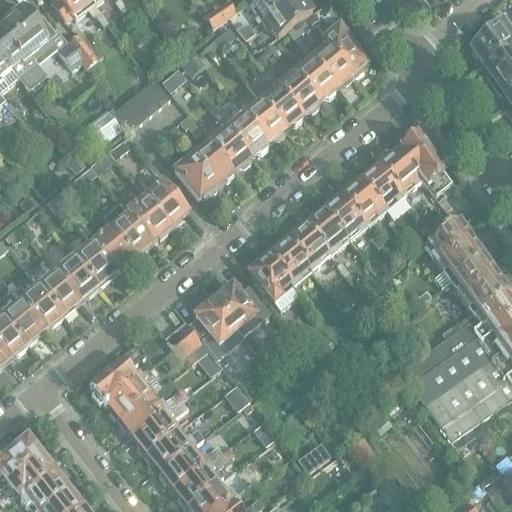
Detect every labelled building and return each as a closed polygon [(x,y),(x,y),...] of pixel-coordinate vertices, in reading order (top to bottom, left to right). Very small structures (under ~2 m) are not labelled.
[(93,24),(94,23),(99,19),(94,12),(85,0),(54,0),(59,6),(51,11),(65,30),(74,24),(76,26),(88,17),(93,24)] [(95,11),(110,0),(85,0),(94,12),(95,11)] [(260,0),(249,8),(262,27),(298,0),(260,0)] [(303,8),(299,1),(298,0),(262,27),(275,45),(301,26),(304,31),(310,32),(316,29),(309,21),(312,19),(309,16),(311,14),(306,7),(303,8)] [(122,19),(127,15),(120,4),(115,8),(122,19)] [(237,19),(229,8),(227,7),(204,23),(213,35),(237,19)] [(22,13),(19,15),(17,13),(8,20),(10,23),(3,28),(30,63),(36,70),(43,78),(48,74),(41,65),(35,68),(30,61),(48,47),(22,13)] [(99,19),(94,23),(102,33),(103,33),(107,30),(99,19)] [(511,49),(511,38),(502,25),(489,37),(487,35),(478,43),(480,45),(470,54),(482,71),(511,49)] [(36,70),(30,63),(3,28),(0,30),(0,64),(17,85),(36,70)] [(248,28),(246,29),(245,28),(236,34),(242,42),(252,34),(248,28)] [(365,70),(357,59),(337,31),(321,44),(352,81),(354,83),(364,75),(365,70)] [(228,34),(211,47),(217,56),(235,42),(228,34)] [(245,46),(255,39),(252,34),(242,42),(245,46)] [(99,68),(80,41),(79,40),(68,49),(65,51),(80,71),(82,70),(86,77),(87,76),(98,69),(99,68)] [(295,46),(302,55),(307,51),(300,43),(295,46)] [(354,83),(352,81),(321,44),(321,45),(325,51),(309,64),(334,95),(334,94),(341,88),(345,90),(354,83)] [(511,76),(511,49),(482,71),(488,80),(486,82),(492,91),(511,76)] [(72,77),(80,71),(65,51),(58,57),(72,77)] [(197,58),(182,70),(183,72),(192,82),(207,71),(197,58)] [(286,59),(281,63),(289,73),(294,69),(287,61),(286,59)] [(0,98),(17,85),(0,64),(0,98)] [(334,95),(309,64),(292,78),(317,108),(324,102),(329,104),(334,99),(334,95)] [(98,69),(87,76),(92,83),(102,75),(98,69)] [(271,74),(265,78),(270,85),(273,88),(279,84),(271,74)] [(507,107),(511,103),(511,76),(492,91),(499,101),(502,99),(507,107)] [(175,77),(159,90),(168,100),(183,87),(175,77)] [(317,108),(292,78),(276,91),(300,122),(307,116),(312,118),(317,113),(317,108)] [(300,122),(276,91),(273,88),(270,85),(253,99),(258,105),(284,136),(290,130),(295,131),(300,127),(300,122)] [(159,114),(170,105),(154,86),(144,95),(159,114)] [(149,122),(159,114),(144,95),(134,103),(149,122)] [(140,130),(149,122),(134,103),(125,111),(140,130)] [(283,136),(284,136),(258,105),(242,119),(266,149),(273,144),(277,146),(283,141),(283,136)] [(132,137),(140,130),(125,111),(116,118),(132,137)] [(111,113),(107,117),(120,133),(124,129),(115,118),(111,113)] [(106,117),(88,131),(103,151),(121,137),(106,117)] [(266,149),(242,119),(225,133),(249,163),(256,158),(261,159),(266,154),(266,149)] [(187,122),(179,129),(184,136),(193,129),(187,122)] [(249,164),(249,163),(225,133),(224,133),(208,146),(233,177),(239,172),(243,173),(249,168),(249,164)] [(444,181),(417,142),(410,141),(403,147),(402,153),(397,157),(427,194),(434,203),(450,190),(443,181),(444,181)] [(114,166),(133,151),(127,143),(108,158),(114,166)] [(233,177),(208,146),(191,160),(216,191),(222,186),(226,188),(232,182),(232,178),(233,177)] [(426,195),(427,194),(397,157),(390,163),(386,161),(379,167),(380,171),(379,172),(405,204),(407,202),(405,200),(412,193),(414,196),(421,190),(426,195)] [(96,180),(114,166),(108,158),(90,173),(96,180)] [(75,178),(83,171),(74,160),(66,167),(75,178)] [(216,191),(191,160),(173,174),(198,205),(205,200),(210,201),(215,196),(214,192),(216,191)] [(396,211),(405,204),(379,172),(372,178),(368,176),(361,182),(362,186),(360,187),(386,219),(389,217),(386,214),(394,208),(396,211)] [(78,195),(96,180),(90,173),(72,187),(78,195)] [(180,225),(187,219),(159,185),(151,191),(152,193),(143,201),(171,235),(181,226),(180,225)] [(378,226),(386,219),(360,187),(353,193),(349,191),(343,197),(343,201),(342,202),(367,234),(370,232),(368,229),(375,223),(378,226)] [(160,244),(171,235),(143,201),(134,209),(132,207),(124,213),(128,219),(152,248),(159,242),(160,244)] [(36,211),(35,210),(29,202),(19,209),(26,218),(27,218),(36,211)] [(359,241),(367,234),(342,202),(334,208),(330,207),(324,212),(324,217),(323,218),(347,247),(357,238),(359,241)] [(46,210),(55,220),(64,213),(56,203),(46,210)] [(446,217),(450,213),(442,203),(438,207),(446,217)] [(145,253),(152,248),(128,219),(124,213),(120,209),(103,222),(108,228),(106,230),(109,234),(135,265),(147,255),(145,253)] [(415,224),(418,220),(410,210),(407,214),(415,224)] [(323,218),(322,218),(318,216),(312,222),(313,226),(304,233),(330,265),(331,264),(340,257),(338,254),(347,247),(323,218)] [(83,229),(86,226),(79,218),(72,224),(87,242),(92,239),(83,229)] [(434,240),(447,231),(438,220),(427,230),(434,240)] [(396,237),(399,234),(392,225),(388,229),(396,237)] [(36,241),(25,228),(21,232),(32,245),(36,241)] [(470,244),(472,241),(463,228),(460,230),(428,252),(433,259),(429,262),(442,280),(446,278),(452,287),(487,263),(480,252),(477,254),(470,244)] [(304,233),(300,232),(293,237),(294,241),(287,247),(313,279),(321,272),(319,269),(326,263),(328,266),(330,265),(304,233)] [(15,251),(26,241),(19,233),(5,245),(8,248),(11,246),(15,251)] [(123,274),(135,265),(109,234),(92,248),(116,277),(122,272),(123,274)] [(378,254),(382,250),(374,240),(370,244),(378,254)] [(423,248),(418,242),(411,247),(416,254),(423,248)] [(287,247),(285,248),(281,246),(275,252),(276,256),(268,262),(294,294),(303,287),(300,284),(308,278),(310,281),(313,279),(287,247)] [(0,262),(8,255),(5,252),(1,247),(0,248),(0,262)] [(109,282),(116,277),(92,248),(74,263),(99,293),(111,284),(109,282)] [(49,257),(44,261),(50,269),(55,265),(49,257)] [(268,262),(267,263),(263,262),(257,267),(257,271),(248,278),(280,317),(299,300),(298,299),(294,294),(268,262)] [(87,303),(99,293),(74,263),(56,277),(80,306),(86,301),(87,303)] [(495,279),(497,277),(487,263),(452,287),(458,295),(455,298),(467,316),(471,313),(476,321),(472,323),(474,325),(474,326),(511,298),(511,297),(505,288),(502,290),(495,279)] [(336,270),(345,281),(348,278),(339,267),(336,270)] [(73,312),(80,306),(56,277),(38,292),(63,323),(75,313),(73,312)] [(329,292),(321,282),(317,285),(326,295),(329,292)] [(21,293),(18,296),(12,288),(7,291),(14,299),(20,306),(20,307),(44,336),(50,331),(51,333),(63,323),(38,292),(27,301),(21,293)] [(239,338),(269,313),(251,290),(239,300),(232,291),(225,297),(223,294),(211,304),(239,338)] [(311,307),(302,296),(298,299),(299,300),(307,310),(311,307)] [(420,309),(430,303),(426,297),(416,303),(420,309)] [(511,303),(510,301),(511,299),(511,298),(474,326),(474,325),(456,338),(452,332),(441,339),(445,346),(401,377),(426,413),(511,351),(511,303)] [(207,357),(214,365),(242,341),(239,338),(211,304),(200,313),(202,316),(195,322),(202,330),(192,338),(202,350),(207,357)] [(37,341),(44,336),(20,307),(2,321),(27,352),(38,343),(37,341)] [(360,314),(351,321),(357,329),(367,322),(360,314)] [(27,352),(2,321),(0,318),(0,354),(8,365),(14,360),(15,361),(27,352)] [(383,336),(382,336),(376,328),(366,336),(372,344),(383,336)] [(202,350),(192,338),(186,329),(176,337),(192,358),(197,354),(202,350)] [(377,350),(387,343),(383,336),(372,344),(377,350)] [(185,363),(192,358),(176,337),(166,345),(173,354),(183,366),(185,363)] [(202,361),(207,357),(202,350),(197,354),(202,361)] [(511,351),(426,413),(451,449),(450,449),(455,457),(475,443),(470,436),(496,417),(511,405),(511,351)] [(131,370),(144,360),(139,352),(90,392),(95,398),(92,401),(100,411),(103,408),(103,409),(136,383),(135,383),(129,375),(133,372),(131,370)] [(191,370),(202,361),(197,354),(192,358),(185,363),(191,370)] [(386,406),(404,392),(389,373),(371,388),(386,406)] [(151,381),(149,382),(144,376),(135,383),(136,383),(103,409),(117,427),(150,401),(161,393),(151,381)] [(373,417),(384,408),(370,392),(360,401),(373,417)] [(131,445),(181,406),(176,400),(162,410),(162,409),(158,412),(150,401),(117,427),(131,445)] [(180,419),(187,414),(181,406),(131,445),(145,462),(177,437),(170,427),(173,424),(175,425),(181,420),(180,419)] [(248,409),(242,414),(243,415),(246,419),(252,414),(249,410),(248,409)] [(481,428),(470,436),(481,451),(488,446),(489,438),(481,428)] [(185,447),(179,439),(177,437),(145,462),(159,481),(164,476),(191,455),(192,455),(195,453),(204,446),(198,437),(185,447)] [(37,448),(34,450),(28,442),(15,452),(14,450),(6,456),(8,458),(0,463),(0,477),(6,486),(41,460),(41,459),(42,454),(37,448)] [(377,463),(362,444),(346,456),(361,475),(377,463)] [(172,498),(227,455),(222,449),(203,463),(202,462),(199,465),(192,455),(191,455),(164,476),(159,481),(172,498)] [(309,479),(329,463),(318,449),(298,465),(309,479)] [(226,457),(227,456),(227,455),(172,498),(183,511),(189,511),(218,490),(210,479),(231,463),(226,457)] [(50,465),(48,468),(41,460),(6,486),(20,504),(55,477),(57,475),(50,465)] [(379,492),(391,483),(378,466),(366,475),(379,492)] [(479,490),(482,493),(501,478),(498,473),(482,486),(483,487),(479,490)] [(61,485),(55,477),(20,504),(26,511),(30,511),(31,511),(30,511),(46,511),(69,495),(68,494),(71,492),(64,483),(61,485)] [(511,492),(503,481),(484,496),(485,498),(492,507),(511,492)] [(225,511),(254,490),(249,484),(239,492),(237,491),(226,499),(218,490),(189,511),(225,511)] [(389,511),(391,511),(405,501),(392,484),(377,496),(389,511)] [(479,490),(483,487),(482,486),(447,511),(471,511),(470,510),(485,498),(484,496),(482,493),(479,490)] [(235,511),(233,509),(255,491),(254,490),(225,511),(262,511),(263,511),(257,505),(250,510),(251,511),(249,511),(235,511)] [(75,503),(69,495),(46,511),(82,511),(85,510),(78,501),(75,503)]
